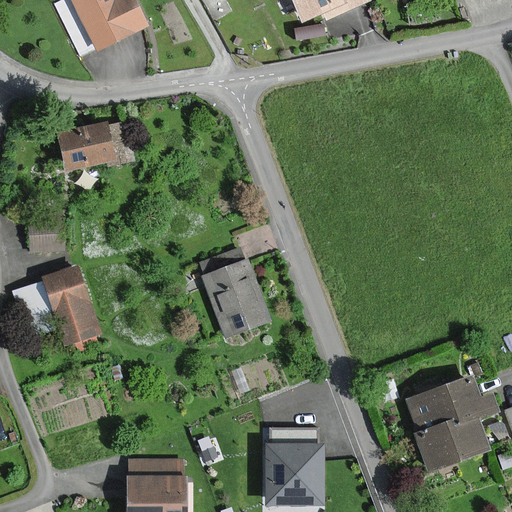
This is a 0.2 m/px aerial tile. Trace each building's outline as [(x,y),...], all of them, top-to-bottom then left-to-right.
[(72,0),(97,50),(117,41),(133,33),(148,25),(135,0),(72,0)] [(294,0),(304,21),(322,12),(325,19),(367,0),(294,0)] [(106,123),(59,132),(66,168),(113,159),(106,123)] [(61,250),(60,215),(29,216),(31,251),(61,250)] [(239,244),(199,259),(203,270),(243,255),(239,244)] [(246,258),(200,275),(227,345),(272,328),(246,258)] [(79,266),(43,278),(44,282),(15,291),(30,336),(60,327),(63,335),(66,344),(101,333),(90,299),(85,284),(79,266)] [(476,377),(409,401),(420,434),(477,414),(498,406),(494,394),(483,398),(476,377)] [(489,448),(477,414),(420,434),(416,435),(428,470),(489,448)] [(323,443),(265,444),(266,507),(324,506),(323,443)] [(185,511),(184,461),(130,462),(130,511),(185,511)]
